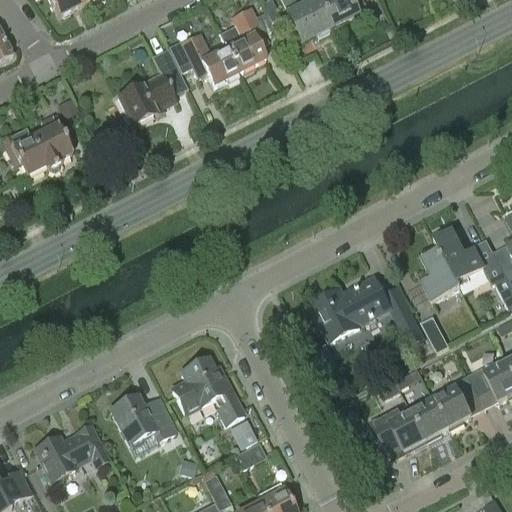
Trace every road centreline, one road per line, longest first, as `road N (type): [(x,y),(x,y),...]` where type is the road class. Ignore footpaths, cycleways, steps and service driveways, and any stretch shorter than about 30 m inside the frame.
road 1 (tertiary): [(0,276),(511,12)]
road 2 (residential): [(226,304),(511,152)]
road 3 (residential): [(0,423),(226,304)]
road 4 (residential): [(335,511),(226,304)]
road 5 (residential): [(45,66),(177,0)]
road 6 (residential): [(396,511),(511,452)]
